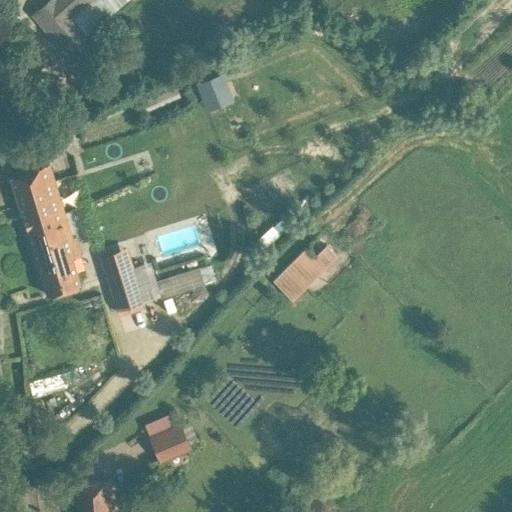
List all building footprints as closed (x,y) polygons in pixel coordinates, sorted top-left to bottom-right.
[(48,0),(33,13),(74,61),(97,42),(61,0),(48,0)] [(346,91),(369,71),(354,53),(331,73),(346,91)] [(201,80),(211,109),(234,101),(224,72),(201,80)] [(145,109),(184,97),(179,82),(140,94),(145,109)] [(51,139),(41,144),(46,155),(56,149),(51,139)] [(49,162),(11,174),(48,294),(80,284),(71,256),(81,253),(77,239),(73,240),(49,162)] [(292,299),(337,254),(326,244),(315,255),(306,246),(273,280),(292,299)] [(105,268),(117,308),(143,301),(132,260),(105,268)] [(87,294),(93,316),(109,312),(104,290),(87,294)] [(180,423),(150,436),(160,459),(190,446),(180,423)] [(117,511),(114,478),(75,481),(77,511),(117,511)]
